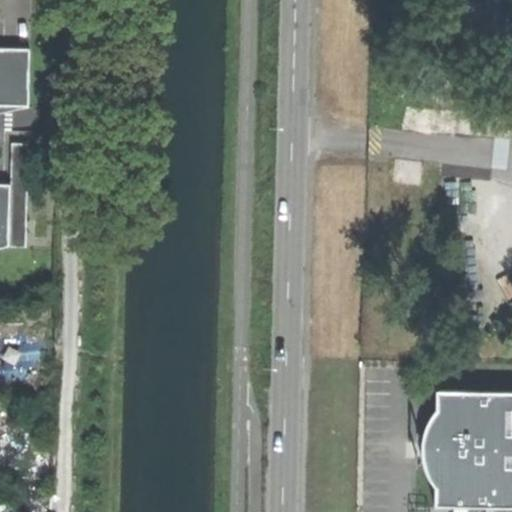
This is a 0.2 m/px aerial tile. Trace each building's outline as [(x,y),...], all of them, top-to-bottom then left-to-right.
[(0,107),(33,108),(33,52),(0,51),(0,107)] [(0,116),(33,108),(0,107),(0,116)] [(0,251),(16,248),(16,188),(0,187),(0,251)] [(511,393),(437,392),(436,411),(433,415),(428,424),(424,436),(422,447),(422,458),(424,469),(429,480),(436,489),(436,508),(511,509),(511,393)] [(0,487),(14,485),(49,478),(34,397),(0,403),(0,487)] [(12,511),(52,511),(54,477),(49,478),(14,485),(12,511)]
